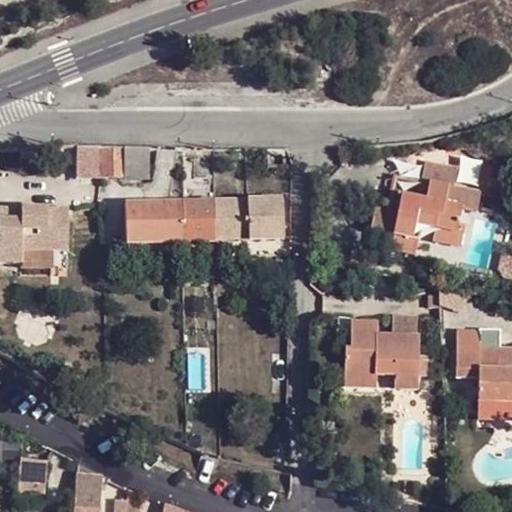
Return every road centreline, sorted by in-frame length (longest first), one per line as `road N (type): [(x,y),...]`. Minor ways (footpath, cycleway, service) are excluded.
road 1 (residential): [(305,125),(301,511)]
road 2 (residential): [(296,511),(229,502),(135,472),(0,404)]
road 3 (residential): [(305,125),(80,125),(30,120),(0,104)]
road 4 (primary): [(239,0),(0,87)]
road 5 (residential): [(511,92),(432,119),(305,125)]
